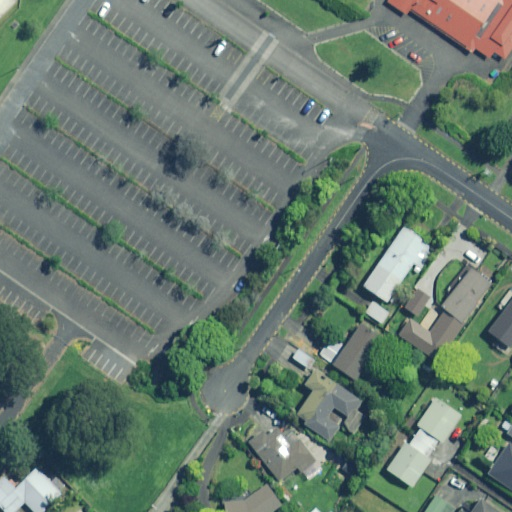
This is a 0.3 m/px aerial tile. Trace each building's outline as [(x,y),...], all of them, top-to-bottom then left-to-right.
[(511,0),(394,0),(496,67),(511,42),(511,0)] [(430,247),(404,228),(363,287),(387,303),(415,263),(418,265),(430,247)] [(446,291),(452,295),(442,308),(463,323),(492,285),(471,269),(467,275),(462,271),(446,291)] [(438,298),(422,286),(411,301),(427,314),(438,298)] [(511,346),(511,299),(488,332),(511,349),(511,346)] [(389,314),(373,303),(366,313),(382,324),(389,314)] [(385,340),(362,323),(344,348),(332,339),(320,356),(356,381),(385,340)] [(317,360),(299,349),(294,358),(311,369),(317,360)] [(304,424),(330,442),(342,425),(355,434),(367,416),(355,408),(360,401),(315,370),(304,385),(313,391),(296,414),(306,421),(304,424)] [(461,416),(435,399),(417,425),(420,428),(409,445),(406,443),(387,471),(413,488),(431,461),(428,459),(440,440),(443,442),(461,416)] [(286,440),(274,425),(250,444),(280,482),(298,468),(303,474),(316,463),(294,434),(286,440)] [(511,445),(509,443),(488,475),(511,490),(511,445)] [(5,479),(0,483),(0,506),(5,511),(15,511),(25,503),(34,511),(44,511),(46,511),(56,501),(62,496),(36,468),(14,489),(5,479)] [(223,511),(274,511),(282,506),(266,484),(241,502),(224,502),(223,511)] [(453,511),(457,508),(439,494),(424,511),(453,511)] [(497,511),(481,500),(472,511),(497,511)]
